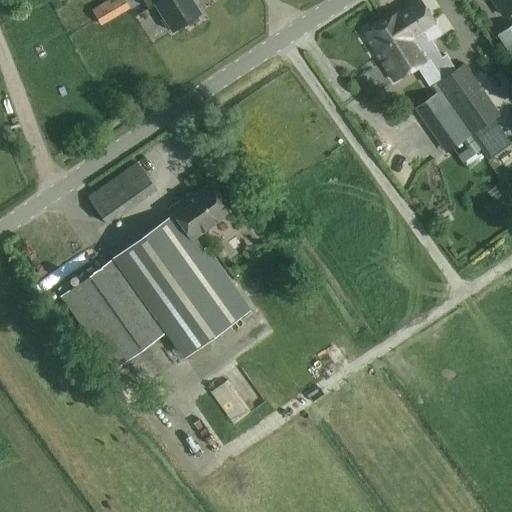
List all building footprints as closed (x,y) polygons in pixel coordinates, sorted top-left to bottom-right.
[(121,0),(107,0),(91,10),(100,25),(127,10),(121,0)] [(142,0),(148,9),(153,6),(170,32),(199,13),(191,0),(142,0)] [(418,0),(417,0),(386,21),(397,38),(400,36),(411,53),(421,47),(428,59),(441,79),(435,83),(448,102),(449,102),(472,135),(472,136),(488,159),(511,143),(494,119),(500,114),(464,63),(455,69),(445,53),(441,56),(432,41),(443,34),(437,23),(434,25),(418,0)] [(511,0),(492,0),(503,16),(511,9),(511,0)] [(397,38),(386,21),(364,34),(394,80),(428,59),(421,47),(411,53),(400,36),(397,38)] [(511,60),(511,22),(495,33),(511,60)] [(472,136),(448,102),(425,119),(449,151),(462,142),(472,156),(480,150),(471,137),(472,136)] [(394,151),(384,159),(398,177),(408,169),(394,151)] [(511,180),(511,153),(510,151),(498,158),(511,180)] [(107,224),(157,189),(137,162),(87,197),(107,224)] [(188,182),(168,193),(174,204),(194,193),(188,182)] [(60,295),(113,369),(168,329),(185,354),(250,307),(205,243),(201,246),(194,237),(229,212),(209,184),(185,201),(183,199),(169,209),(173,215),(60,295)]
